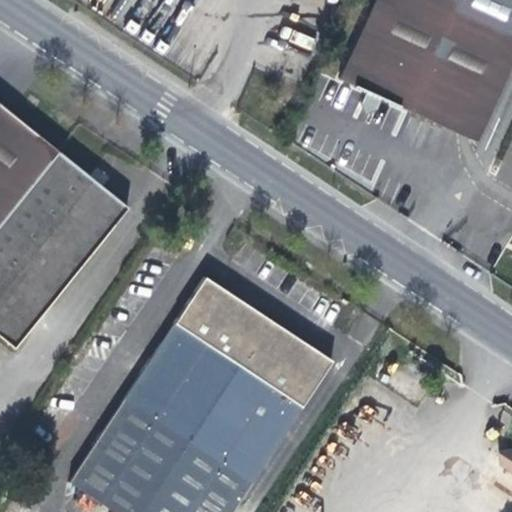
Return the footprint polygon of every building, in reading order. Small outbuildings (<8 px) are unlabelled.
[(511,0),(356,0),(325,69),(392,101),(400,81),(469,113),(511,17),(511,0)] [(460,132),(469,113),(400,81),(392,101),(420,114),(460,132)] [(0,106),(0,337),(1,339),(114,200),(87,177),(74,167),(24,126),(0,106)] [(74,167),(87,177),(93,170),(86,164),(80,159),(74,167)] [(193,272),(57,476),(111,511),(216,511),(321,356),(193,272)] [(511,454),(499,446),(493,446),(487,454),(489,462),(510,475),(511,474),(511,454)]
